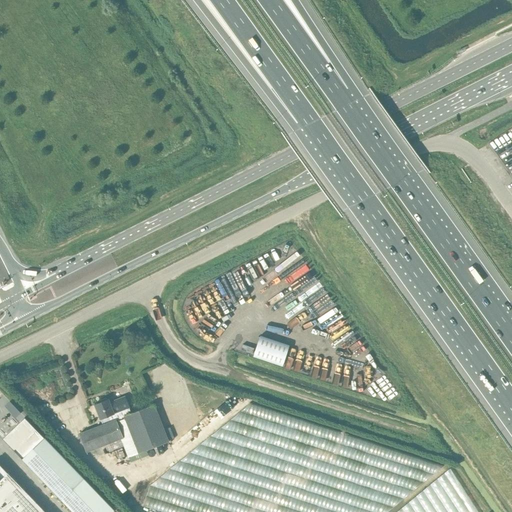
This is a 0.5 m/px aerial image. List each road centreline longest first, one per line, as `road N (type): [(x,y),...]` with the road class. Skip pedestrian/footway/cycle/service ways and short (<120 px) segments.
road 1 (secondary): [(511,44),(21,295)]
road 2 (secondary): [(23,319),(511,75)]
road 3 (residential): [(0,357),(444,141)]
road 4 (track): [(298,208),(337,280),(510,511)]
road 5 (motorway): [(307,118),(511,405)]
road 6 (motorway): [(511,338),(337,93)]
road 7 (motorway): [(196,0),(263,83),(307,118)]
road 8 (motorway): [(221,0),(307,118)]
